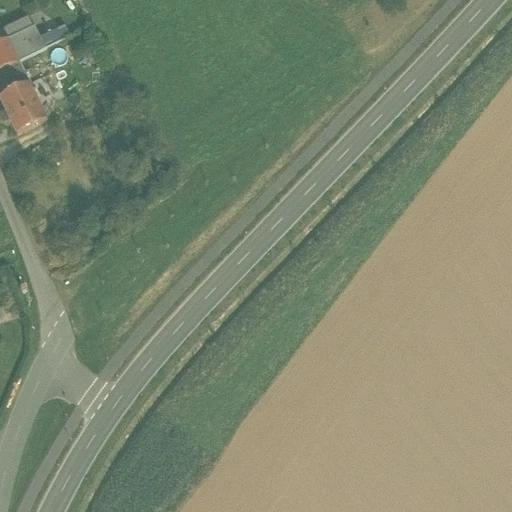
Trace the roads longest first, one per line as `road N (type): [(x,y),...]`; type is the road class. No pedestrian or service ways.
road 1 (tertiary): [(487,0),(136,371)]
road 2 (tertiary): [(136,371),(81,448),(50,511)]
road 3 (unclassified): [(0,186),(39,281),(76,315)]
road 4 (unclassified): [(76,315),(13,444)]
